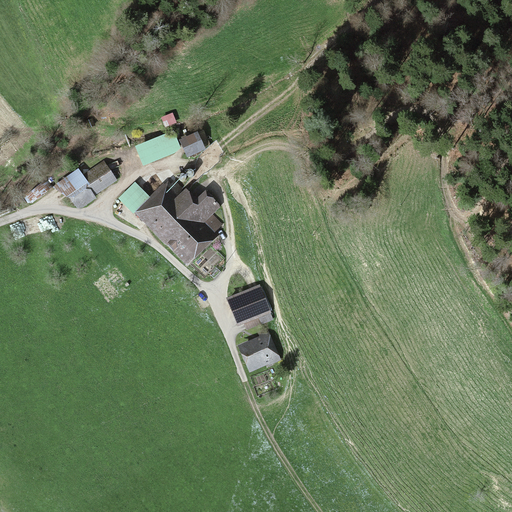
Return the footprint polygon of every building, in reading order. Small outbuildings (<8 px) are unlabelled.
[(203,147),(198,137),(186,143),(191,153),(203,147)] [(115,180),(104,165),(84,178),(83,176),(66,188),(71,195),(68,197),(74,206),(89,195),(90,197),(115,180)] [(189,257),(223,222),(214,213),(222,205),(208,192),(199,200),(187,189),(186,190),(175,179),(168,184),(142,209),(189,257)] [(271,312),(261,288),(231,300),(241,324),(245,322),(249,330),(263,324),(260,317),(271,312)] [(281,360),(268,331),(261,334),(264,342),(246,350),(253,367),(271,358),(274,363),(281,360)]
